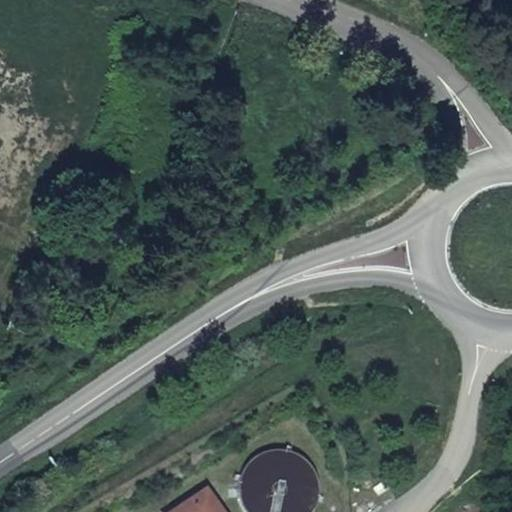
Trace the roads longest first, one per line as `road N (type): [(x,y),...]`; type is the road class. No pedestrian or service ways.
road 1 (secondary): [(426,253),(300,277),(243,302),(0,463)]
road 2 (secondary): [(511,161),(461,178),(441,198),(426,253)]
road 3 (secondary): [(426,253),(446,301),(489,329),(511,331)]
